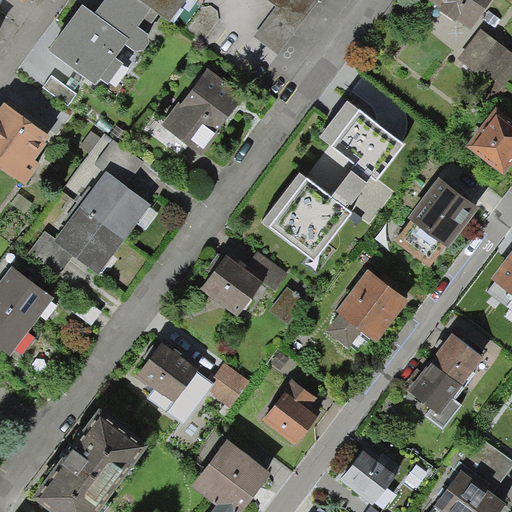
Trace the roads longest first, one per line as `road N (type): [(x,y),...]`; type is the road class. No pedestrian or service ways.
road 1 (residential): [(371,0),(0,492)]
road 2 (residential): [(511,216),(290,511)]
